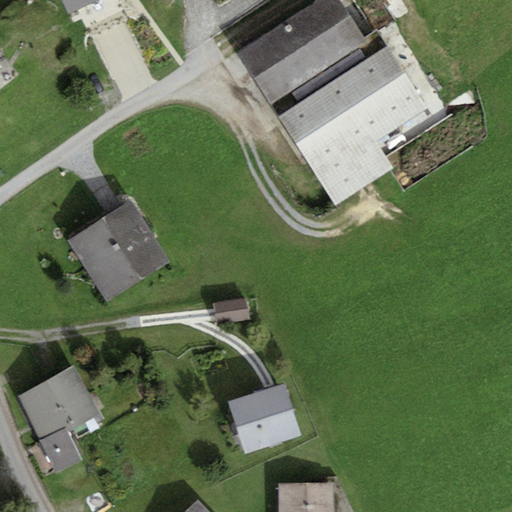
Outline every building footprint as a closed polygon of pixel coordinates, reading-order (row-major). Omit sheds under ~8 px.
[(65,0),(73,16),(110,0),(65,0)] [(337,0),(334,0),(244,60),(282,116),(374,55),(337,0)] [(392,56),(284,124),(339,211),(397,175),(380,148),(430,117),(392,56)] [(137,205),(72,243),(108,304),(173,266),(137,205)] [(246,300),(214,306),(218,324),(249,318),(246,300)] [(81,374),(24,400),(60,478),(88,465),(75,438),(104,425),(81,374)] [(290,388),(232,405),(246,454),(304,436),(290,388)] [(339,511),(339,486),(285,487),(285,511),(339,511)] [(209,511),(197,500),(184,511),(209,511)]
